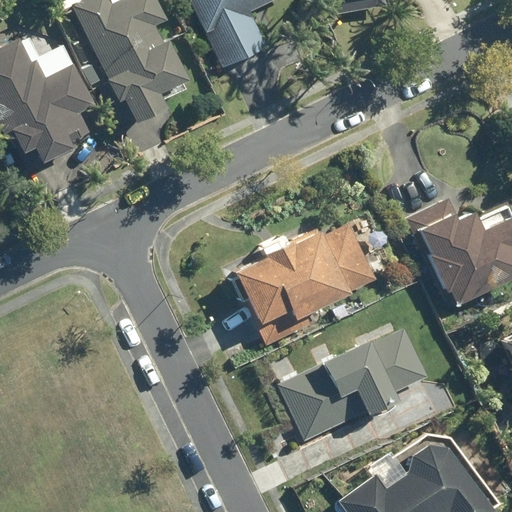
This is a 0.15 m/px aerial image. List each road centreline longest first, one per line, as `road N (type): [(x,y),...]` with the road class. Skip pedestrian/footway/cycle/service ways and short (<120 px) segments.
road 1 (residential): [(511,30),(108,229)]
road 2 (residential): [(108,229),(247,511)]
